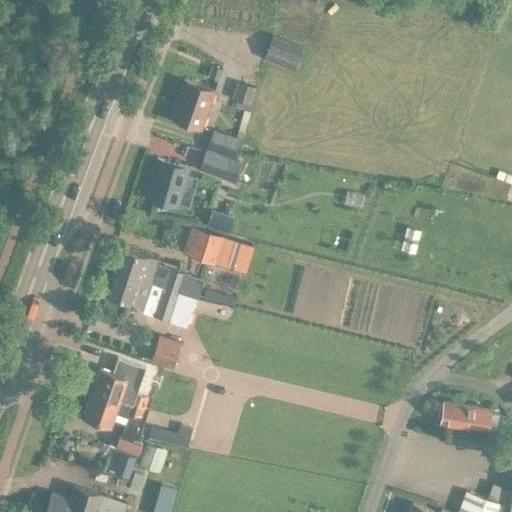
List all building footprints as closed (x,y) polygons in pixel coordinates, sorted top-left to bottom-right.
[(293,70),(301,48),(271,36),(263,59),(293,70)] [(170,118),(201,128),(214,91),(183,80),(176,102),(172,101),(169,111),(172,112),(170,118)] [(250,110),(257,87),(240,82),(232,105),(250,110)] [(206,150),(233,159),(237,147),(240,140),(213,131),(206,150)] [(221,178),(227,159),(204,151),(200,164),(207,167),(205,173),(221,178)] [(177,206),(182,188),(187,168),(156,159),(145,197),(177,206)] [(206,224),(229,232),(235,215),(212,207),(206,224)] [(189,255),(212,263),(221,236),(198,228),(189,255)] [(175,297),(194,301),(195,299),(187,296),(178,293),(179,291),(196,296),(201,281),(184,275),(167,270),(157,266),(156,267),(145,264),(147,257),(119,247),(110,274),(111,274),(175,297)] [(111,274),(110,274),(103,294),(131,304),(134,297),(145,301),(142,313),(185,327),(194,301),(175,297),(111,274)] [(172,368),(176,356),(180,343),(158,336),(150,361),(172,368)] [(99,367),(89,394),(142,411),(142,409),(141,408),(144,400),(137,398),(132,396),(133,393),(134,392),(142,367),(119,359),(115,372),(107,370),(99,367)] [(89,394),(82,415),(109,424),(113,413),(127,418),(121,436),(119,435),(114,448),(122,451),(137,456),(139,448),(141,443),(132,440),(142,411),(89,394)] [(437,417),(440,417),(439,422),(455,425),(455,426),(470,428),(486,430),(488,418),(489,410),(465,405),(442,401),(442,407),(439,406),(437,417)] [(179,430),(149,427),(147,440),(190,445),(192,426),(179,425),(179,430)] [(228,458),(231,447),(220,444),(217,455),(228,458)] [(141,465),(156,471),(163,452),(148,446),(141,465)] [(162,484),(153,511),(172,511),(179,488),(162,484)] [(94,511),(100,494),(73,486),(69,500),(65,499),(51,494),(44,511),(94,511)] [(511,511),(511,491),(509,507),(465,491),(457,511),(511,511)] [(432,511),(412,503),(408,511),(446,511),(440,510),(439,511),(432,511)]
